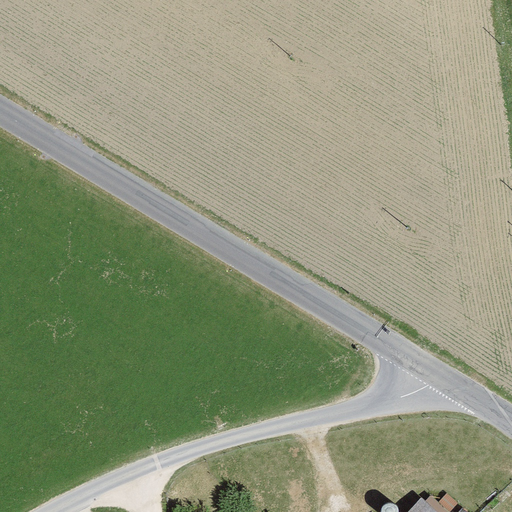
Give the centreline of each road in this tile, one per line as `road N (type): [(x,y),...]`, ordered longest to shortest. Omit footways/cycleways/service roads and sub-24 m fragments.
road 1 (tertiary): [(0,113),(427,371)]
road 2 (unclassified): [(50,511),(156,460),(427,371)]
